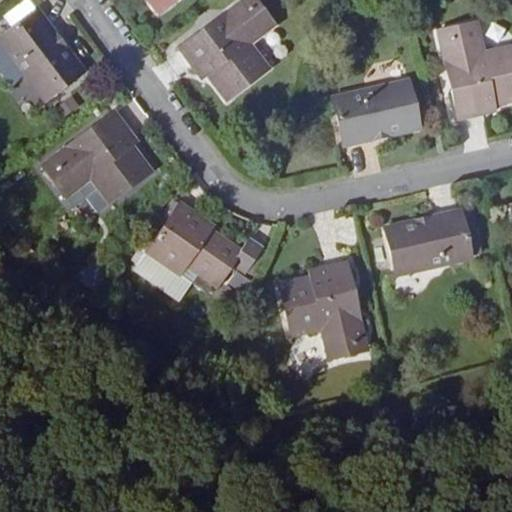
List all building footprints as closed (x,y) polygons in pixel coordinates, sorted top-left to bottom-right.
[(149,0),(159,12),(175,0),(149,0)] [(207,75),(227,100),(268,69),(250,45),(275,26),(254,0),(242,0),(180,49),(202,79),(207,75)] [(0,41),(0,42),(26,76),(45,101),(84,72),(38,11),(0,39),(0,41)] [(511,47),(483,52),(477,24),(438,33),(459,119),(495,110),(494,105),(511,101),(511,47)] [(0,68),(13,86),(26,76),(0,42),(0,41),(0,68)] [(345,146),(419,130),(409,81),(333,99),(345,146)] [(68,148),(44,166),(66,197),(91,178),(110,203),(152,171),(132,146),(137,142),(114,112),(68,148)] [(174,199),(142,249),(132,261),(139,266),(134,272),(180,303),(200,274),(218,286),(232,264),(245,273),(262,247),(248,238),(239,250),(210,230),(213,225),(174,199)] [(472,259),(460,211),(386,228),(397,276),(472,259)] [(142,239),(136,236),(126,251),(131,255),(142,239)] [(281,285),(293,336),(323,330),(330,359),(367,351),(347,264),(312,273),(313,278),(281,285)]
